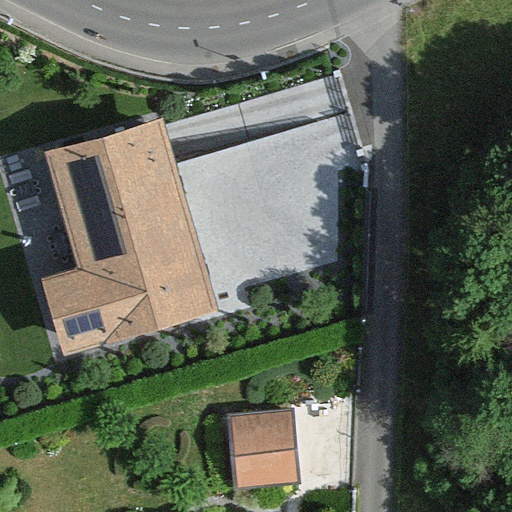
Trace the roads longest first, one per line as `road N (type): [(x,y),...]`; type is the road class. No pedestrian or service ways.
road 1 (residential): [(380,511),(389,314),(385,54),(365,0)]
road 2 (tertiary): [(311,0),(221,31),(150,26),(75,0)]
